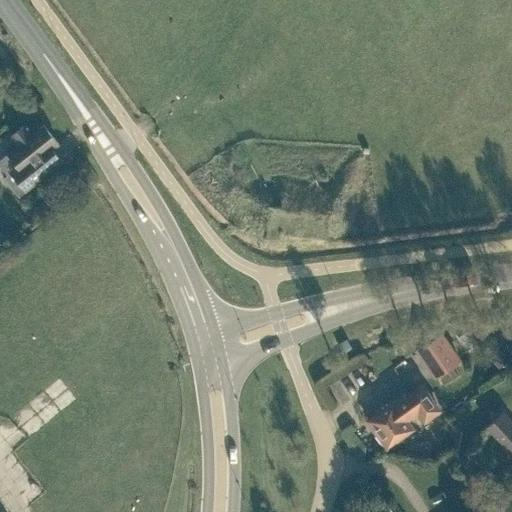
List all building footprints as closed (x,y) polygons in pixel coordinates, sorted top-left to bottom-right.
[(33,163),(54,147),(58,144),(43,124),(33,132),(26,123),(11,135),(17,143),(5,152),(6,153),(0,158),(0,165),(6,174),(3,176),(18,196),(44,176),(33,163)] [(267,210),(265,238),(279,239),(279,235),(328,239),(330,215),(282,211),(283,198),(277,185),(274,186),(280,199),(279,211),(275,211),(271,210),(272,199),(267,189),(265,190),(269,200),(268,210),(267,210)] [(436,377),(461,360),(443,334),(418,351),(436,377)] [(340,355),(349,349),(344,343),(335,349),(340,355)] [(511,355),(502,343),(493,350),(503,364),(511,356),(511,355)] [(394,403),(369,420),(387,446),(412,429),(406,420),(416,414),(423,423),(441,410),(425,386),(396,406),(394,403)] [(502,412),(485,427),(511,456),(511,426),(508,422),(510,421),(502,412)] [(461,430),(445,428),(443,442),(459,444),(461,430)] [(392,511),(386,502),(374,509),(375,511),(392,511)]
